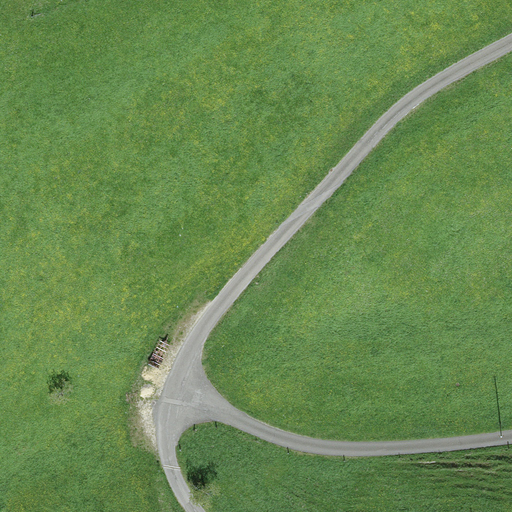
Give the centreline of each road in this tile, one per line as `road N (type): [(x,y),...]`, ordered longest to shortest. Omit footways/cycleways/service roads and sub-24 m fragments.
road 1 (residential): [(193,511),(170,470),(164,423),(169,390),(194,336),(394,113),(511,41)]
road 2 (track): [(169,390),(320,448),(511,436)]
